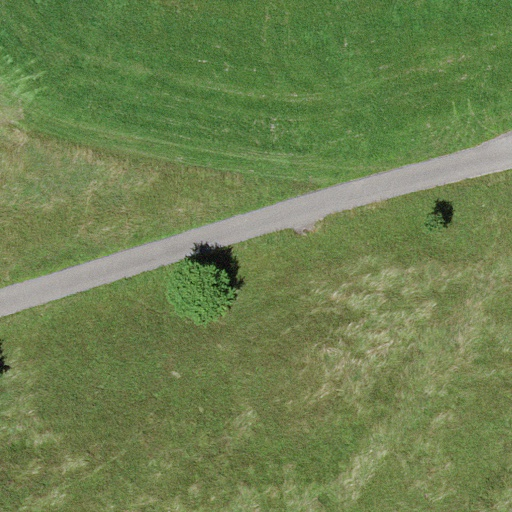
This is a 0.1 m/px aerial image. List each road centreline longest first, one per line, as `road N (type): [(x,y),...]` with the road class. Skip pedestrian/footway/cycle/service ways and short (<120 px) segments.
road 1 (track): [(0,301),(308,202),(511,152)]
road 2 (track): [(308,202),(0,113)]
